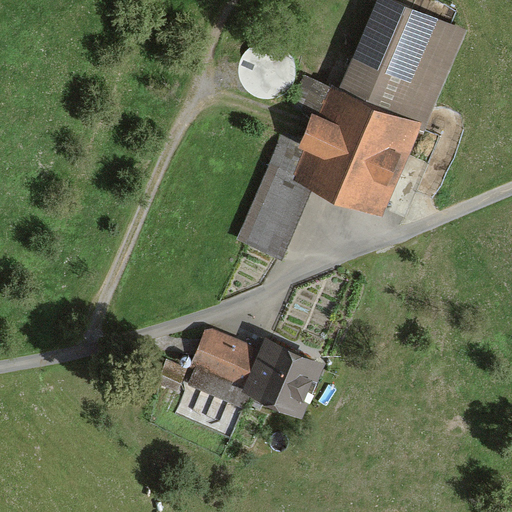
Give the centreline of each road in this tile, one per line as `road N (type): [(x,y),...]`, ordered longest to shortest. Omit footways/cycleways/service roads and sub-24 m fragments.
road 1 (track): [(0,370),(171,336),(511,190)]
road 2 (track): [(202,89),(78,354)]
road 3 (track): [(220,0),(202,89),(312,125)]
